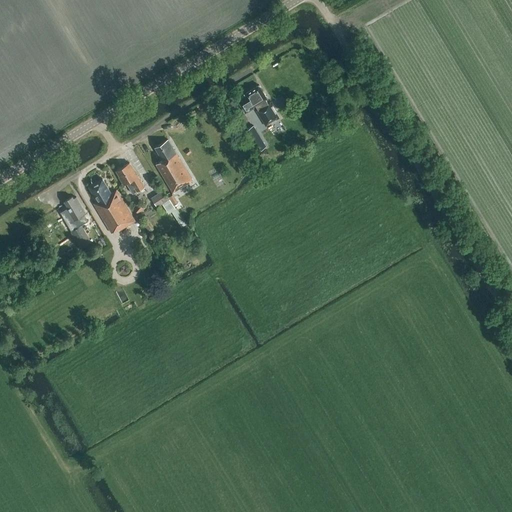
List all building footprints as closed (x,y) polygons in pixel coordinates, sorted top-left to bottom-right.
[(255,105),(257,109),(256,110),(266,127),(279,119),(270,103),(268,104),(265,100),(267,99),(259,86),(244,94),(252,107),(255,105)] [(253,126),(244,132),(256,152),(266,147),(253,126)] [(186,183),(192,179),(168,140),(155,148),(163,161),(156,165),(173,193),(187,184),(186,183)] [(136,192),(143,188),(137,177),(129,163),(116,171),(119,177),(123,186),(126,184),(129,190),(134,187),(136,192)] [(219,165),(212,169),(217,177),(224,173),(219,165)] [(119,231),(135,221),(117,190),(111,194),(102,179),(89,187),(98,202),(94,204),(112,233),(119,229),(119,231)] [(169,200),(163,190),(152,198),(158,207),(169,200)] [(73,221),(86,214),(76,198),(74,199),(72,197),(65,202),(69,209),(66,210),(73,221)] [(154,229),(147,219),(142,223),(149,232),(154,229)] [(92,243),(82,227),(74,232),(78,238),(76,239),(82,249),(92,243)] [(151,289),(170,278),(164,266),(144,277),(151,289)]
